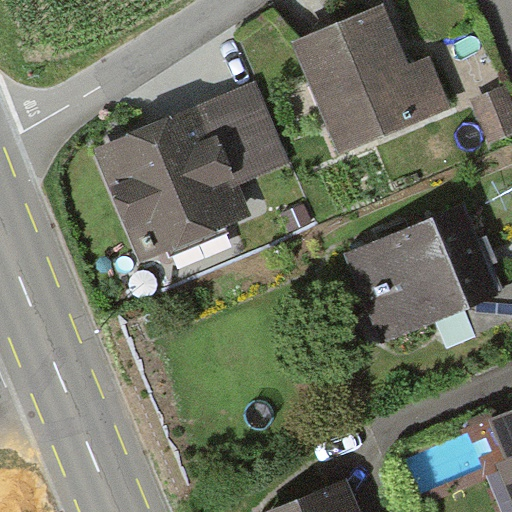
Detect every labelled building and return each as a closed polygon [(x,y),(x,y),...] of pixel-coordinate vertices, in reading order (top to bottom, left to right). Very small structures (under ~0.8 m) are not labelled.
[(339,155),(450,108),(429,59),(409,68),(382,4),(290,43),(339,155)] [(234,184),(288,160),(255,84),(97,152),(144,261),(248,216),(234,184)] [(511,125),(503,92),(480,98),(492,141),(511,135),(511,125)] [(395,136),(410,175),(491,143),(476,104),(395,136)] [(443,351),(511,324),(511,287),(511,284),(488,292),(457,212),(348,254),(383,342),(432,323),(443,351)] [(511,493),(511,411),(485,422),(511,493)] [(361,511),(352,487),(288,511),(361,511)]
